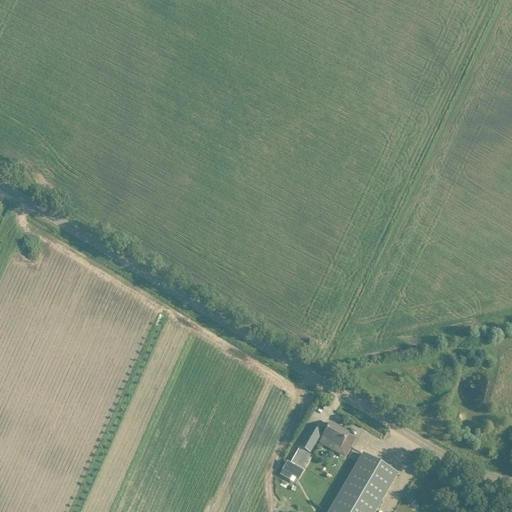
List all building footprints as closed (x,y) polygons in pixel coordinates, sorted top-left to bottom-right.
[(331,450),(334,444),(340,448),(348,452),(355,440),(348,435),(348,434),(336,428),(337,426),(333,423),(332,425),(330,424),(319,443),(331,450)] [(309,453),(318,440),(307,433),(299,447),(309,453)] [(282,472),(298,481),(311,458),(298,450),(290,465),(287,463),(282,472)] [(375,511),(397,475),(363,455),(329,511),(375,511)] [(410,492),(404,495),(410,505),(416,501),(410,492)]
